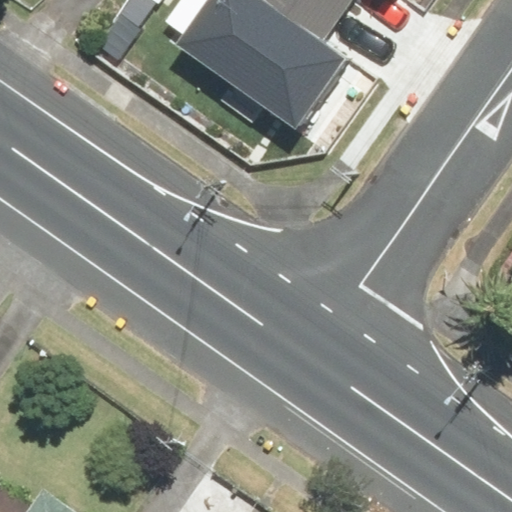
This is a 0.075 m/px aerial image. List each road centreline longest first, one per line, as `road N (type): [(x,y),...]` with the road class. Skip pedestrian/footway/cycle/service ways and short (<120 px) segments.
road 1 (secondary): [(316,363),(0,139)]
road 2 (residential): [(511,79),(316,363)]
road 3 (secondary): [(511,499),(316,363)]
